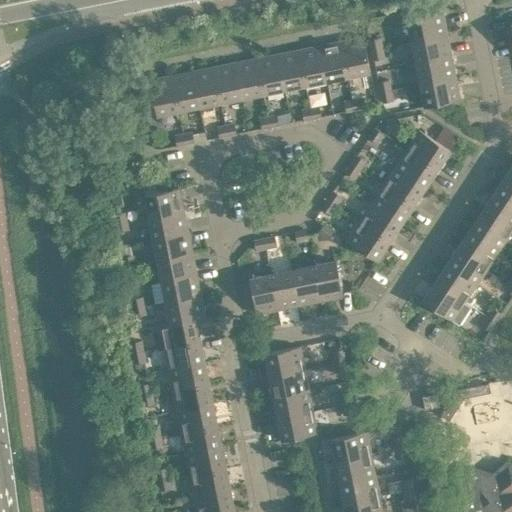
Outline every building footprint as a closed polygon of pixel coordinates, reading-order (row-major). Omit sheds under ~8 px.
[(443,12),(407,20),(411,42),(447,35),(443,12)] [(447,35),(411,42),(415,63),(451,56),(447,35)] [(370,72),(363,36),(341,41),(348,77),(370,72)] [(380,37),(370,39),(372,50),(382,48),(380,37)] [(320,45),(327,81),(348,77),(341,41),(320,45)] [(298,50),(306,85),(327,81),(320,45),(298,50)] [(374,60),(384,58),(382,48),(372,50),(374,60)] [(277,54),(285,89),(306,85),(298,50),(277,54)] [(256,58),(263,94),(285,89),(277,54),(256,58)] [(451,56),(415,63),(420,84),(455,77),(451,56)] [(235,62),(242,98),(263,94),(256,58),(235,62)] [(214,67),(221,102),(242,98),(235,62),(214,67)] [(193,71),(200,107),(221,102),(214,67),(193,71)] [(172,75),(179,111),(200,107),(193,71),(172,75)] [(149,80),(157,115),(179,111),(172,75),(149,80)] [(424,106),(460,99),(455,77),(420,84),(424,106)] [(388,80),(378,81),(380,92),(390,90),(388,80)] [(383,102),(392,100),(390,90),(380,92),(383,102)] [(363,108),(361,98),(353,100),(355,110),(363,108)] [(344,101),(346,111),(355,110),(353,100),(344,101)] [(321,116),(319,106),(310,108),(313,118),(321,116)] [(302,110),(304,120),(313,118),(310,108),(302,110)] [(279,125),(277,115),(268,117),(270,127),(279,125)] [(259,119),(261,129),(270,127),(268,117),(259,119)] [(398,118),(386,120),(388,130),(400,128),(398,118)] [(236,134),(234,124),(226,125),(228,135),(236,134)] [(217,127),(219,137),(228,135),(226,125),(217,127)] [(451,149),(459,137),(443,127),(436,139),(451,149)] [(375,128),(369,138),(377,143),(384,134),(375,128)] [(450,150),(419,130),(407,149),(437,169),(450,150)] [(194,142),(192,132),(183,134),(185,144),(194,142)] [(175,136),(177,146),(185,144),(183,134),(175,136)] [(395,167),(425,187),(437,169),(407,149),(395,167)] [(366,161),(357,155),(351,164),(360,169),(366,161)] [(345,173),(354,178),(360,169),(351,164),(345,173)] [(425,187),(395,167),(383,185),(413,205),(425,187)] [(511,177),(506,174),(494,192),(511,203),(511,177)] [(371,203),(401,223),(413,205),(383,185),(371,203)] [(179,188),(143,195),(148,217),(184,210),(179,188)] [(342,197),(333,191),(327,200),(336,205),(342,197)] [(511,203),(494,192),(482,210),(511,229),(511,203)] [(321,209),(330,214),(336,205),(327,200),(321,209)] [(359,221),(389,241),(401,223),(371,203),(359,221)] [(184,210),(148,217),(152,238),(188,231),(184,210)] [(511,231),(511,229),(482,210),(470,228),(501,248),(511,231)] [(125,212),(115,214),(117,223),(127,221),(125,212)] [(118,232),(128,230),(127,221),(117,223),(118,232)] [(346,240),(377,260),(389,241),(359,221),(346,240)] [(323,224),(317,233),(327,239),(333,231),(323,224)] [(501,248),(470,228),(458,246),(489,266),(501,248)] [(308,240),(306,230),(295,232),(297,242),(308,240)] [(188,231),(152,238),(156,259),(192,252),(188,231)] [(276,246),(274,236),(264,238),(266,248),(276,246)] [(253,240),(255,250),(266,248),(264,238),(253,240)] [(121,244),(123,257),(131,255),(129,243),(121,244)] [(489,266),(458,246),(446,264),(477,284),(489,266)] [(161,281),(196,273),(192,252),(156,259),(161,281)] [(133,255),(123,257),(125,266),(135,264),(133,255)] [(343,296),(336,261),(313,265),(321,301),(343,296)] [(127,274),(137,272),(135,264),(125,266),(127,274)] [(477,284),(446,264),(434,282),(465,302),(477,284)] [(292,269),(299,305),(321,301),(313,265),(292,269)] [(271,274),(278,309),(299,305),(292,269),(271,274)] [(196,273),(161,281),(165,302),(201,295),(196,273)] [(249,278),(256,314),(278,309),(271,274),(249,278)] [(422,301),(452,321),(465,302),(434,282),(422,301)] [(196,319),(205,317),(201,295),(165,302),(169,323),(196,318),(196,319)] [(142,297),(132,299),(134,308),(144,306),(142,297)] [(135,317),(145,315),(144,306),(134,308),(135,317)] [(501,313),(492,307),(486,316),(495,322),(501,313)] [(480,325),(489,331),(495,322),(486,316),(480,325)] [(169,323),(160,325),(164,347),(200,340),(196,319),(196,318),(169,323)] [(200,340),(164,347),(169,368),(204,361),(200,340)] [(141,341),(131,343),(133,353),(143,351),(141,341)] [(268,376),(304,368),(300,346),(264,353),(268,376)] [(341,350),(331,352),(333,362),(343,360),(341,350)] [(135,364),(145,362),(143,351),(133,353),(135,364)] [(335,373),(345,371),(343,360),(333,362),(335,373)] [(204,361),(169,368),(173,389),(208,382),(204,361)] [(145,362),(135,364),(137,375),(147,373),(145,362)] [(273,397),(308,389),(304,368),(268,376),(273,397)] [(177,410),(213,403),(208,382),(173,389),(177,410)] [(149,383),(139,385),(141,396),(151,394),(149,383)] [(277,418),(313,411),(308,389),(273,397),(277,418)] [(464,397),(459,389),(448,406),(447,405),(441,415),(449,421),(456,411),(464,397)] [(350,392),(340,395),(342,405),(352,403),(350,392)] [(422,396),(424,409),(439,407),(437,393),(422,396)] [(144,406),(153,404),(151,394),(141,396),(144,406)] [(213,403),(177,410),(181,432),(217,424),(213,403)] [(344,415),(354,413),(352,403),(342,405),(344,415)] [(281,440),(317,433),(313,411),(277,418),(281,440)] [(186,453),(221,446),(217,424),(181,432),(186,453)] [(158,426),(148,427),(150,438),(160,436),(158,426)] [(366,431),(331,438),(335,461),(371,453),(366,431)] [(152,448),(162,446),(160,436),(150,438),(152,448)] [(402,436),(392,438),(394,449),(404,447),(402,436)] [(392,442),(377,446),(378,452),(393,448),(392,442)] [(221,446),(186,453),(190,474),(226,467),(221,446)] [(397,459),(406,457),(404,447),(394,449),(397,459)] [(392,449),(378,452),(381,464),(395,460),(392,449)] [(371,453),(335,461),(339,482),(375,475),(371,453)] [(474,468),(459,481),(463,499),(462,499),(464,511),(511,511),(511,462),(507,461),(492,474),(474,468)] [(194,495),(230,488),(226,467),(190,474),(194,495)] [(166,468),(156,470),(158,480),(168,478),(166,468)] [(375,475),(339,482),(343,503),(379,496),(375,475)] [(161,491),(171,489),(168,478),(158,480),(161,491)] [(411,479),(401,481),(403,491),(413,489),(411,479)] [(388,483),(390,493),(402,490),(400,480),(388,483)] [(230,488),(194,495),(197,511),(219,511),(234,509),(230,488)] [(405,502),(415,500),(413,489),(403,491),(405,502)] [(345,511),(382,511),(379,496),(343,503),(345,511)]
